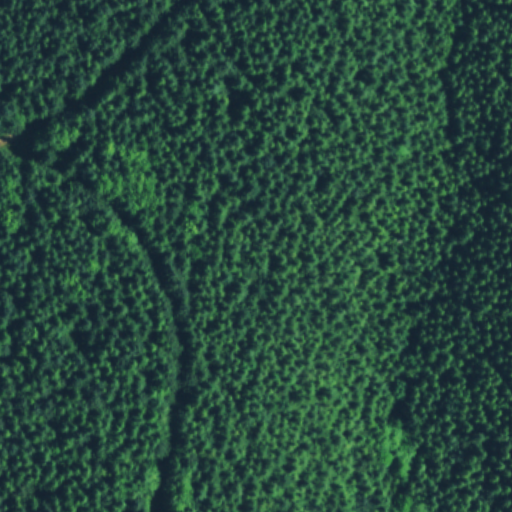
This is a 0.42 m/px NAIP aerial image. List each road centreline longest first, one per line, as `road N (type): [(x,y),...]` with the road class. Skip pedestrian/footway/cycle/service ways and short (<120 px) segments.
road 1 (track): [(0,145),(124,210),(186,311),(181,511)]
road 2 (track): [(240,0),(38,99),(0,141)]
